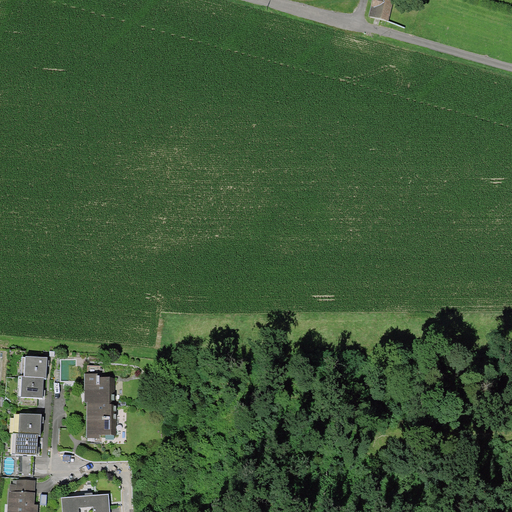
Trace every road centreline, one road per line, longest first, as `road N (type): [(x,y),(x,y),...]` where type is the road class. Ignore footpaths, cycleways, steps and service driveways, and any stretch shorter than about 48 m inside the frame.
road 1 (track): [(511,68),(373,29)]
road 2 (track): [(511,436),(414,435),(380,444)]
